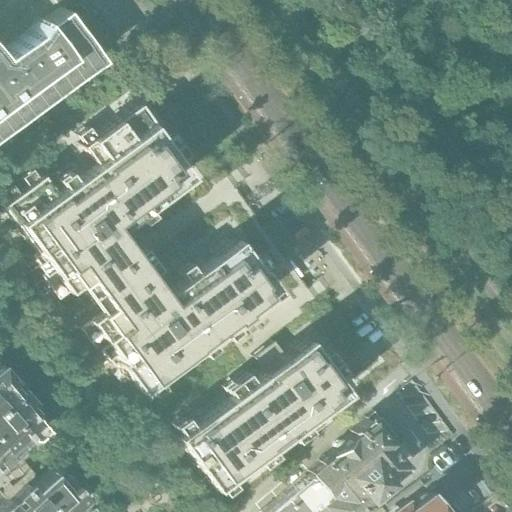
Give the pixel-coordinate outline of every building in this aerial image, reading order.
[(0,129),(97,58),(60,8),(40,22),(38,19),(29,30),(0,51),(0,129)] [(129,119),(123,110),(77,144),(90,161),(49,191),(36,174),(5,197),(9,203),(0,209),(26,244),(28,243),(32,248),(26,253),(39,270),(36,273),(53,297),(76,280),(98,309),(75,326),(91,348),(95,346),(108,363),(118,365),(116,366),(131,386),(204,335),(240,382),(169,435),(204,483),(211,478),(214,482),(232,468),(238,476),(268,453),(263,446),(283,431),(289,439),(319,416),(314,408),(339,390),(300,338),(298,339),(264,293),(271,288),(253,265),(252,266),(234,243),(225,249),(221,244),(177,277),(173,275),(174,271),(174,266),(172,262),(169,259),(165,257),(160,257),(156,259),(153,262),(151,265),(150,270),(150,271),(150,270),(144,275),(122,246),(128,242),(127,239),(131,241),(135,240),(139,239),(142,235),(144,232),(144,227),(143,223),(140,220),(136,218),(132,217),(130,217),(128,215),(174,180),(170,175),(179,169),(161,145),(163,143),(140,112),(129,119)] [(23,472),(27,468),(21,461),(26,457),(27,450),(19,441),(21,439),(28,438),(41,426),(23,403),(27,400),(0,368),(0,456),(3,454),(14,467),(17,465),(18,466),(5,477),(11,483),(23,472)] [(369,492),(401,465),(382,442),(383,440),(364,417),(348,430),(351,434),(332,450),(331,455),(327,458),(325,456),(318,461),(319,464),(309,473),(309,474),(306,476),(305,475),(259,511),(353,511),(357,509),(359,511),(361,511),(376,500),(369,492)] [(67,511),(81,499),(68,482),(66,483),(51,468),(28,488),(25,486),(32,479),(32,473),(27,468),(23,472),(24,474),(10,486),(8,483),(2,488),(2,490),(2,494),(6,499),(3,501),(0,504),(0,511),(60,511),(62,511),(67,511)] [(440,511),(440,510),(441,503),(435,495),(428,494),(426,495),(425,494),(424,494),(421,495),(418,497),(417,500),(417,501),(411,505),(407,499),(389,511),(440,511)]
